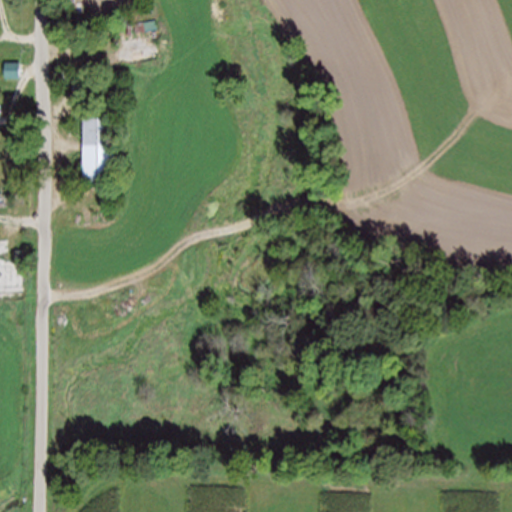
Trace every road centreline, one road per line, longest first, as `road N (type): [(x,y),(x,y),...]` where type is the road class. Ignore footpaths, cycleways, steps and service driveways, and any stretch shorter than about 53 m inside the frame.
road 1 (track): [(43,294),(138,276),(199,239),(277,211),(369,204),(398,189),(460,133),(511,73)]
road 2 (residential): [(42,511),(43,0)]
road 3 (track): [(43,113),(89,68),(81,51),(43,47)]
